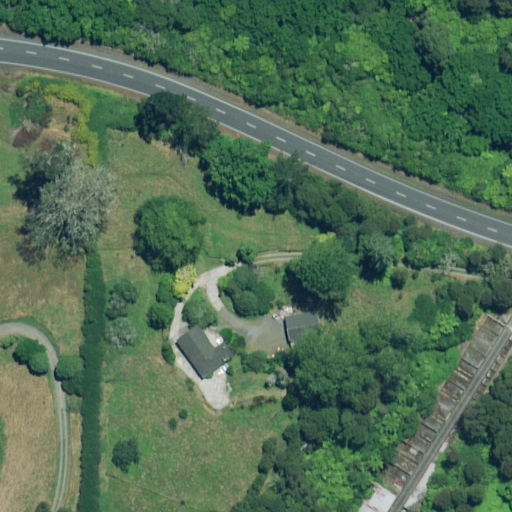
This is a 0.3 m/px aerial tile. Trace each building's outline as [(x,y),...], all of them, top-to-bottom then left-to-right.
[(477,325),(496,336),(506,318),(488,307),(477,325)] [(321,338),(316,312),(285,319),(291,345),(321,338)] [(470,337),(488,348),(496,336),(477,325),(470,337)] [(216,351),(198,326),(176,341),(202,379),(234,356),(225,344),(216,351)] [(463,349),(481,360),(488,348),(470,337),(463,349)] [(457,359),(475,370),(481,360),(463,349),(457,359)] [(452,367),(470,378),(475,370),(457,359),(452,367)] [(444,381),(462,392),(470,378),(452,367),(444,381)] [(438,390),(456,401),(462,392),(444,381),(438,390)] [(456,401),(438,390),(432,401),(450,412),(456,401)] [(407,417),(435,433),(444,418),(416,402),(407,417)] [(401,428),(429,444),(435,433),(407,417),(401,428)] [(394,439),(422,455),(429,444),(401,428),(394,439)] [(389,448),(417,464),(422,455),(394,439),(389,448)] [(418,511),(454,449),(440,441),(401,508),(408,511),(418,511)] [(383,459),(410,475),(417,464),(389,448),(383,459)] [(410,475),(383,459),(376,471),(404,487),(410,475)] [(359,498),(380,511),(386,511),(396,498),(369,481),(359,498)] [(349,511),(380,511),(359,498),(349,511)]
